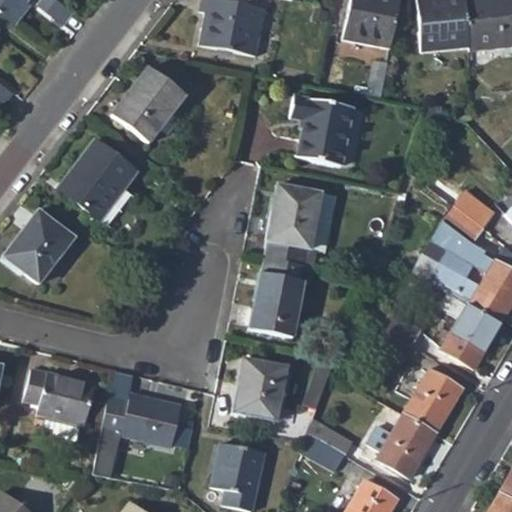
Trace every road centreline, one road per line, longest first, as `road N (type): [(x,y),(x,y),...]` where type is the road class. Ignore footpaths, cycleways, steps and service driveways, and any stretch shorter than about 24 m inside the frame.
road 1 (residential): [(0,322),(116,351),(170,345),(211,256)]
road 2 (residential): [(0,179),(136,0)]
road 3 (residential): [(443,511),(511,396)]
